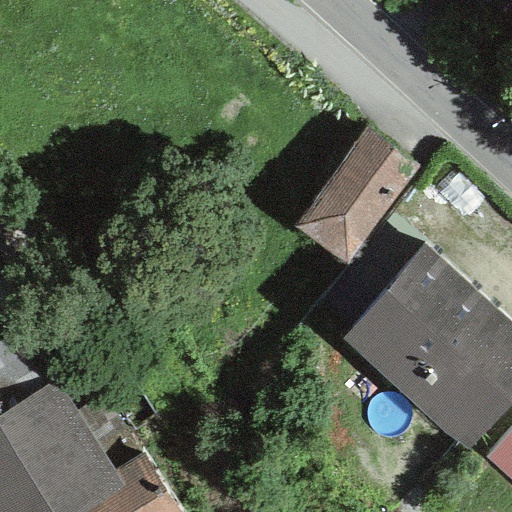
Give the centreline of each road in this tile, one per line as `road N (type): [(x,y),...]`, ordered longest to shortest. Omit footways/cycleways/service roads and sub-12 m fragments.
road 1 (tertiary): [(385,54),(511,167)]
road 2 (unclassified): [(250,0),(336,54),(385,54)]
